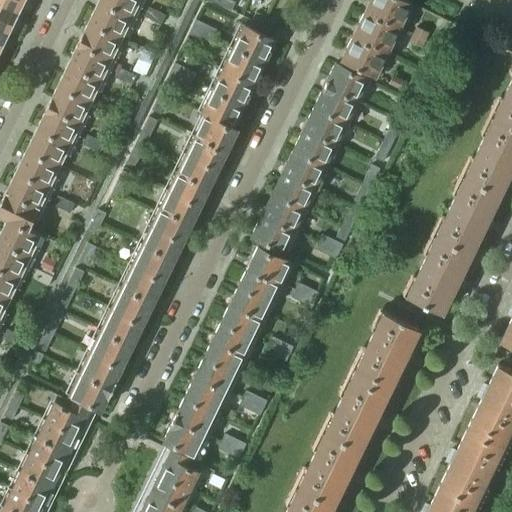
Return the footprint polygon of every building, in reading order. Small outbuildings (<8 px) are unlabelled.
[(0,0),(0,1),(19,10),(23,0),(0,0)] [(121,36),(136,4),(127,0),(97,0),(88,20),(121,36)] [(198,0),(192,0),(123,144),(128,146),(198,0)] [(236,0),(235,0),(212,0),(232,9),(236,0)] [(399,26),(410,5),(411,1),(408,0),(369,0),(365,10),(399,26)] [(0,26),(9,31),(19,10),(0,1),(0,26)] [(166,14),(150,6),(145,15),(162,23),(166,14)] [(365,10),(353,33),(388,50),(399,26),(365,10)] [(276,20),(256,11),(252,20),(272,29),(276,20)] [(218,28),(197,18),(190,32),(211,42),(218,28)] [(72,52),(105,68),(121,36),(88,20),(72,52)] [(263,63),(275,39),(244,23),(237,38),(233,36),(228,46),(263,63)] [(469,29),(457,23),(448,42),(460,47),(469,29)] [(0,49),(9,31),(0,26),(0,49)] [(430,32),(417,26),(409,40),(422,47),(430,32)] [(375,76),(388,50),(353,33),(341,59),(375,76)] [(252,86),(263,63),(228,46),(225,52),(229,54),(221,70),(252,86)] [(143,48),(133,69),(145,75),(155,53),(143,48)] [(90,100),(105,68),(72,52),(57,84),(90,100)] [(197,72),(176,61),(168,76),(190,87),(197,72)] [(366,76),(343,64),(336,61),(325,83),(358,100),(362,92),(360,90),(366,76)] [(137,74),(120,66),(116,76),(133,84),(137,74)] [(212,80),(206,92),(241,109),(252,86),(221,70),(215,81),(212,80)] [(405,80),(393,74),(389,82),(401,88),(405,80)] [(511,74),(492,114),(511,124),(511,74)] [(325,83),(314,105),(345,120),(352,106),(355,107),(358,100),(325,83)] [(41,115),(74,132),(90,100),(57,84),(41,115)] [(160,112),(169,94),(161,90),(152,108),(160,112)] [(233,125),(241,109),(206,92),(204,96),(207,97),(201,110),(205,113),(203,118),(234,133),(237,127),(233,125)] [(413,99),(405,95),(396,113),(404,118),(413,99)] [(314,105),(304,127),(337,143),(341,135),(338,134),(345,120),(314,105)] [(134,167),(158,119),(149,114),(125,162),(134,167)] [(511,124),(492,114),(463,174),(498,191),(510,166),(511,167),(511,124)] [(26,147),(59,164),(74,132),(41,115),(26,147)] [(195,135),(192,141),(223,156),(234,133),(203,118),(199,127),(195,125),(192,133),(195,135)] [(362,204),(401,123),(393,119),(354,200),(362,204)] [(304,127),(293,148),(323,163),(330,148),(334,150),(337,143),(304,127)] [(104,141),(88,133),(83,143),(99,151),(104,141)] [(212,179),(223,156),(192,141),(181,164),(212,179)] [(43,195),(59,164),(26,147),(10,179),(43,195)] [(293,148),(283,170),(317,186),(320,179),(317,177),(323,163),(293,148)] [(212,179),(181,164),(169,187),(200,202),(212,179)] [(122,169),(109,197),(117,200),(130,173),(122,169)] [(283,170),(272,192),(303,206),(310,192),(313,194),(317,186),(283,170)] [(486,214),(498,191),(463,174),(434,233),(469,250),(481,225),(485,227),(490,216),(486,214)] [(6,217),(28,227),(43,195),(10,179),(0,199),(0,213),(7,216),(6,217)] [(189,225),(200,202),(169,187),(158,209),(189,225)] [(272,192),(262,213),(295,229),(299,222),(296,220),(303,206),(272,192)] [(75,202),(58,194),(54,204),(71,211),(75,202)] [(107,211),(99,207),(89,227),(97,231),(107,211)] [(357,211),(349,207),(335,237),(343,240),(357,211)] [(178,248),(189,225),(158,209),(147,232),(178,248)] [(292,236),(295,229),(262,213),(251,235),(263,241),(281,250),(289,235),(292,236)] [(0,229),(0,253),(24,265),(40,233),(28,227),(6,217),(0,229)] [(167,270),(178,248),(147,232),(142,241),(139,239),(135,248),(138,250),(136,255),(167,270)] [(469,250),(434,233),(405,294),(440,310),(452,285),(455,287),(458,282),(461,275),(457,273),(469,250)] [(342,243),(321,234),(314,248),(335,258),(342,243)] [(97,245),(88,241),(80,259),(88,263),(97,245)] [(258,244),(246,269),(278,284),(279,282),(282,284),(286,275),(283,274),(290,259),(258,244)] [(0,292),(9,297),(24,265),(0,253),(0,292)] [(156,293),(167,270),(136,255),(125,277),(122,275),(121,276),(156,293)] [(48,256),(43,266),(51,270),(56,260),(48,256)] [(85,270),(77,266),(59,303),(67,307),(85,270)] [(54,275),(37,268),(33,277),(49,284),(54,275)] [(266,308),(278,284),(246,269),(234,293),(266,308)] [(145,316),(156,293),(121,276),(114,292),(118,293),(114,301),(145,316)] [(318,291),(297,281),(290,296),(311,306),(318,291)] [(0,315),(9,297),(0,292),(0,315)] [(266,308),(234,293),(222,317),(254,333),(266,308)] [(134,339),(145,316),(114,301),(104,321),(101,319),(99,322),(134,339)] [(511,314),(499,339),(511,345),(511,301),(507,312),(511,314)] [(64,313),(55,309),(37,346),(46,350),(64,313)] [(405,347),(416,325),(383,309),(355,366),(389,383),(401,358),(405,360),(410,350),(405,347)] [(243,357),(254,333),(222,317),(211,341),(243,357)] [(123,362),(134,339),(99,322),(93,335),(97,337),(92,347),(123,362)] [(24,337),(8,330),(4,339),(20,347),(24,337)] [(293,345),(271,336),(265,350),(286,360),(293,345)] [(243,357),(211,341),(199,366),(231,381),(243,357)] [(112,385),(123,362),(92,347),(84,364),(80,362),(77,368),(112,385)] [(44,353),(36,349),(31,360),(39,364),(44,353)] [(481,394),(469,420),(503,436),(511,418),(511,368),(497,361),(486,383),(482,382),(477,392),(481,394)] [(227,390),(231,381),(199,366),(187,390),(219,405),(223,397),(226,399),(230,391),(227,390)] [(374,412),(389,383),(355,366),(327,422),(361,439),(370,423),(374,425),(379,415),(374,412)] [(100,409),(112,385),(77,368),(72,378),(76,380),(69,393),(100,409)] [(26,393),(17,389),(4,415),(13,419),(26,393)] [(266,400),(245,389),(238,404),(258,414),(266,400)] [(219,405),(187,390),(175,414),(211,431),(213,426),(210,425),(219,405)] [(86,422),(88,416),(91,410),(57,394),(48,414),(83,431),(85,425),(86,422)] [(83,431),(48,414),(39,432),(72,449),(73,447),(76,444),(79,439),(79,435),(80,433),(83,431)] [(205,441),(211,431),(175,414),(163,439),(174,444),(195,455),(203,440),(205,441)] [(475,494),(503,436),(469,420),(454,449),(451,447),(445,458),(449,460),(440,477),(475,494)] [(0,443),(9,424),(2,421),(0,423),(0,443)] [(361,439),(327,422),(300,479),(334,495),(343,478),(347,480),(352,470),(348,467),(361,439)] [(72,449),(39,432),(30,451),(63,468),(66,465),(69,460),(69,456),(72,449)] [(245,443),(224,433),(217,447),(238,457),(245,443)] [(157,466),(190,482),(200,463),(168,447),(162,459),(159,461),(157,466)] [(21,470),(54,486),(57,481),(60,479),(62,473),(62,470),(63,468),(30,451),(21,470)] [(181,501),(190,482),(157,466),(157,467),(157,470),(156,472),(153,475),(150,480),(150,484),(149,485),(181,501)] [(54,486),(21,470),(12,488),(45,505),(45,504),(46,502),(49,500),(52,495),(52,491),(54,486)] [(466,511),(475,494),(440,477),(428,504),(424,502),(419,511),(466,511)] [(325,511),(334,495),(300,479),(283,511),(325,511)] [(175,511),(181,501),(149,485),(145,493),(142,496),(140,501),(140,504),(156,511),(175,511)] [(3,507),(12,511),(43,511),(45,508),(45,505),(12,488),(3,507)]
